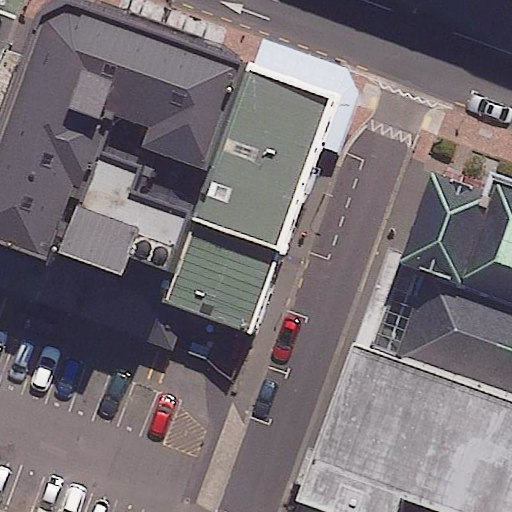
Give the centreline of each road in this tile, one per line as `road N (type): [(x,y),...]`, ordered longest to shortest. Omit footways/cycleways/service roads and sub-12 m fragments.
road 1 (unclassified): [(439,31),(260,511)]
road 2 (unknown): [(208,492),(0,430)]
